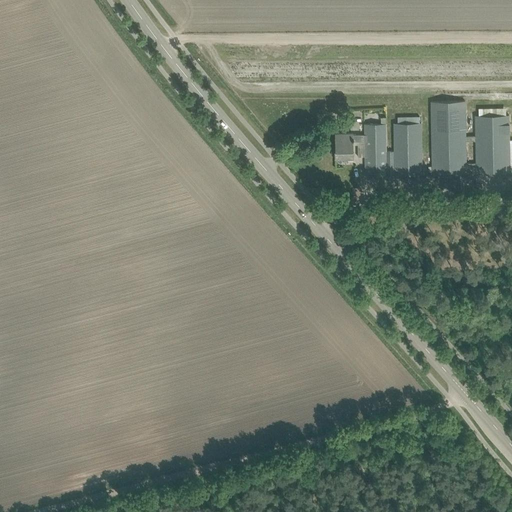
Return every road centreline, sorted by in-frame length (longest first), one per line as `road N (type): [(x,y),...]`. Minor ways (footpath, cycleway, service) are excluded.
road 1 (secondary): [(468,396),(130,0)]
road 2 (unclassified): [(71,511),(468,396)]
